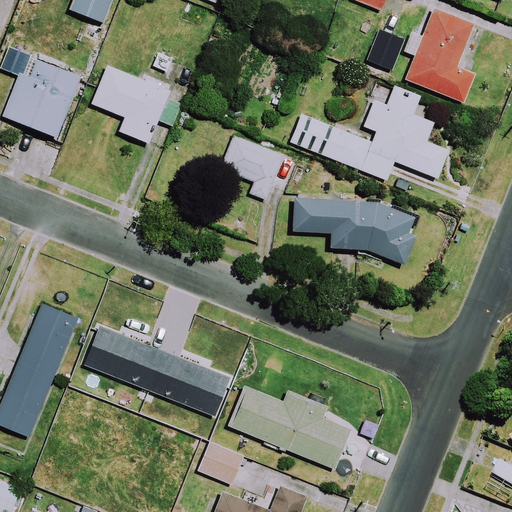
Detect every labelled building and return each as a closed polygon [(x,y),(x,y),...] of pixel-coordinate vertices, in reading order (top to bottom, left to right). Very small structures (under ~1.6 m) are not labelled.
[(109,0),(71,0),(67,11),(100,24),(109,0)] [(349,0),(378,11),(382,0),(349,0)] [(503,0),(464,0),(490,10),(493,0),(500,0),(503,1),(503,0)] [(469,27),(432,12),(405,82),(460,103),(470,76),(453,69),(469,27)] [(403,42),(390,36),(378,66),(391,72),(403,42)] [(56,139),(81,78),(25,56),(16,78),(1,117),(56,139)] [(169,90),(106,66),(91,106),(124,118),(118,134),(148,145),(169,90)] [(372,100),(361,129),(373,134),(370,143),(357,138),(300,115),(288,143),(386,181),(393,163),(436,180),(447,151),(425,143),(432,124),(412,116),(419,98),(394,88),(387,106),(372,100)] [(280,157),(234,138),(221,169),(254,183),(249,194),(264,200),(269,186),(284,192),(290,178),(274,171),(280,157)] [(409,228),(413,220),(377,204),(290,200),(289,233),(328,234),(328,249),(367,251),(403,267),(419,232),(409,228)] [(75,320),(43,306),(0,409),(0,426),(26,437),(75,320)] [(228,378),(98,327),(83,366),(213,417),(228,378)] [(282,402),(243,386),(227,427),(332,469),(349,428),(320,416),(327,400),(312,394),(309,401),(286,392),(282,402)] [(243,456),(209,442),(197,472),(231,486),(243,456)] [(511,496),(511,468),(500,462),(484,490),(508,504),(511,496)] [(142,473),(113,463),(108,479),(136,489),(142,473)] [(18,511),(26,492),(0,482),(0,511),(18,511)] [(297,511),(303,498),(277,489),(268,511),(266,511),(218,494),(210,511),(297,511)]
